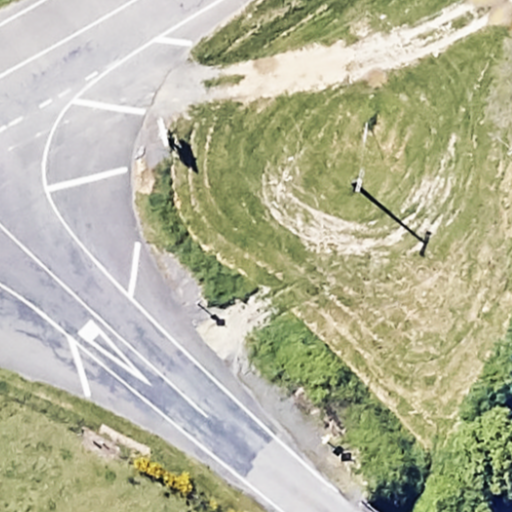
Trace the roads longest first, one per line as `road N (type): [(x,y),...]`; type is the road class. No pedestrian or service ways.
road 1 (tertiary): [(0,225),(141,359),(324,511)]
road 2 (tertiary): [(0,66),(108,0)]
